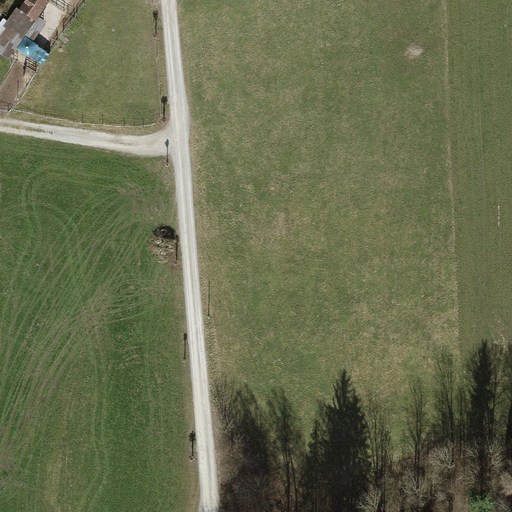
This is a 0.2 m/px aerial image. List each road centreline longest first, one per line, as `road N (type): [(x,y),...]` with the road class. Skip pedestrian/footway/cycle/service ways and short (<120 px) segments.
road 1 (track): [(208,511),(165,0)]
road 2 (track): [(177,150),(0,120)]
